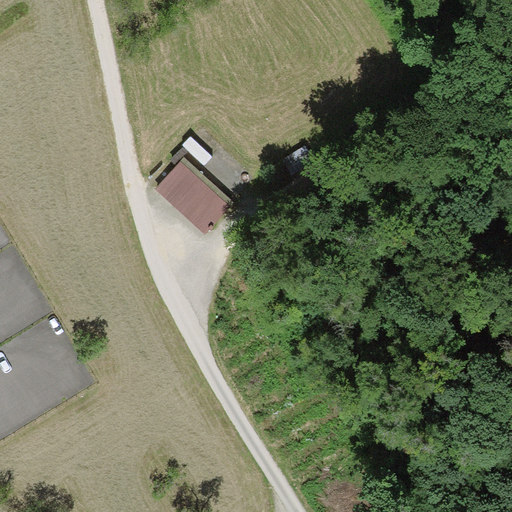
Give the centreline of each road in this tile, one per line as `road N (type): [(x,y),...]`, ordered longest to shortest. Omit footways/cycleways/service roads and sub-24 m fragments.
road 1 (track): [(152,267),(511,20)]
road 2 (track): [(152,267),(93,0)]
